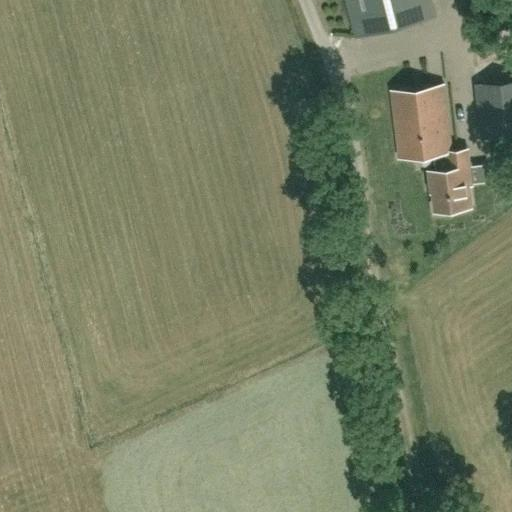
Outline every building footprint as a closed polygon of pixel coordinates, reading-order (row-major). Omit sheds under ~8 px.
[(344,0),(353,36),(438,15),(434,0),(344,0)] [(511,79),(475,84),(481,136),(511,132),(511,79)] [(435,151),(452,150),(445,83),(392,89),(399,157),(435,152),(435,151)] [(463,148),(452,150),(435,151),(435,152),(437,168),(429,169),(431,183),(433,183),(436,209),(439,209),(440,213),(459,211),(458,206),(471,205),(468,183),(472,183),(470,165),(465,165),(463,148)] [(481,180),(494,178),(492,162),(480,163),(481,180)]
